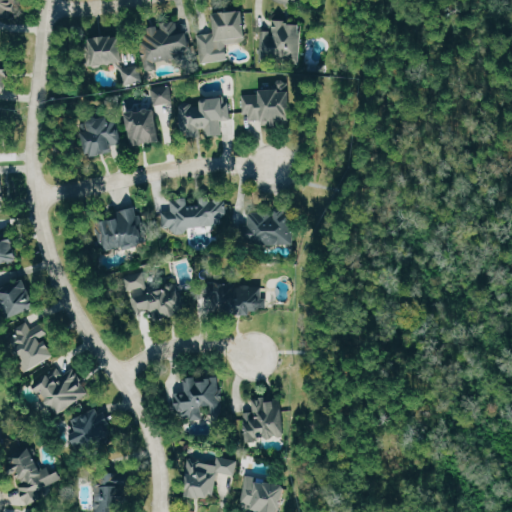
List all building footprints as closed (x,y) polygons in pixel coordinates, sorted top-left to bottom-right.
[(0,0),(13,0),(11,17),(0,15),(0,0)] [(200,48),(201,62),(221,59),(220,49),(224,43),(246,40),(242,9),(213,13),(218,46),(200,48)] [(301,21),(298,62),(258,59),(261,28),(272,29),(273,19),(301,21)] [(136,28),(144,68),(192,59),(186,31),(178,33),(175,20),(136,28)] [(82,36),(86,65),(113,62),(120,69),(122,85),(142,81),(138,62),(126,62),(121,31),(82,36)] [(0,57),(9,58),(5,86),(0,85),(0,57)] [(240,90),(276,87),(275,79),(288,78),(291,123),(262,125),(262,118),(242,119),(240,90)] [(125,112),(148,108),(152,103),(149,87),(170,83),(174,101),(154,105),(160,140),(130,145),(125,112)] [(178,100),(223,95),(224,102),(228,102),(230,118),(221,119),(223,134),(182,138),(178,100)] [(78,119),(87,156),(125,147),(116,110),(78,119)] [(162,211),(164,227),(169,226),(174,234),(185,232),(188,228),(217,223),(226,211),(224,194),(200,197),(201,203),(187,205),(186,197),(170,199),(171,210),(162,211)] [(94,221),(114,216),(112,210),(135,204),(145,243),(123,249),(122,243),(101,248),(94,221)] [(230,224),(230,243),(293,243),(293,210),(247,210),(247,224),(230,224)] [(0,262),(18,258),(10,228),(0,230),(0,262)] [(121,273),(126,290),(143,285),(145,294),(133,298),(136,310),(149,307),(153,321),(186,312),(177,279),(151,286),(146,267),(121,273)] [(0,304),(9,317),(35,306),(23,278),(0,287),(0,304)] [(197,279),(268,282),(267,307),(251,307),(250,314),(211,312),(211,297),(197,297),(197,279)] [(24,373),(55,355),(46,340),(50,337),(42,322),(30,329),(26,322),(3,336),(24,373)] [(32,384),(57,367),(63,374),(73,367),(90,392),(54,416),(32,384)] [(184,378),(217,374),(221,413),(213,414),(212,404),(201,405),(202,418),(184,420),(183,410),(174,411),(172,392),(185,390),(184,378)] [(243,412),(247,441),(285,436),(279,394),(251,397),(253,410),(243,412)] [(72,418),(78,431),(70,434),(80,455),(113,441),(105,425),(110,423),(105,411),(98,413),(95,407),(72,418)] [(5,456),(30,445),(40,467),(48,463),(52,472),(58,469),(62,477),(37,489),(39,495),(27,501),(5,456)] [(188,458),(184,478),(188,479),(185,495),(198,497),(201,495),(207,496),(212,493),(216,474),(219,472),(233,474),(236,460),(218,457),(215,472),(198,469),(200,460),(188,458)] [(93,511),(93,472),(126,471),(127,487),(123,487),(123,511),(93,511)] [(246,474),(240,502),(251,505),(251,508),(271,511),(277,511),(283,485),(257,480),(257,476),(246,474)]
